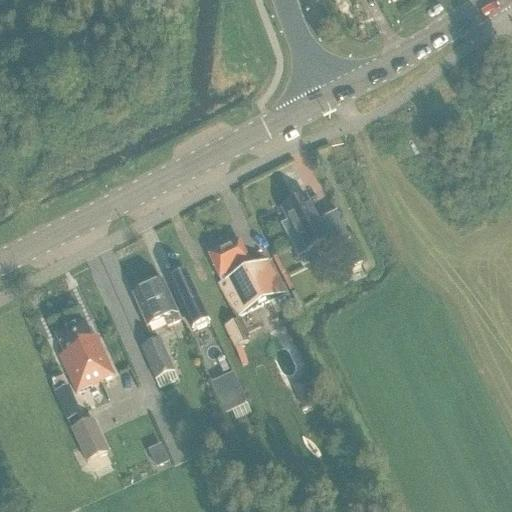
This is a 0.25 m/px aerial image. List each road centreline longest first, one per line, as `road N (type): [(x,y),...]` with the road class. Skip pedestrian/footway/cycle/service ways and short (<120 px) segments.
road 1 (tertiary): [(0,263),(329,98)]
road 2 (tertiary): [(329,98),(495,0)]
